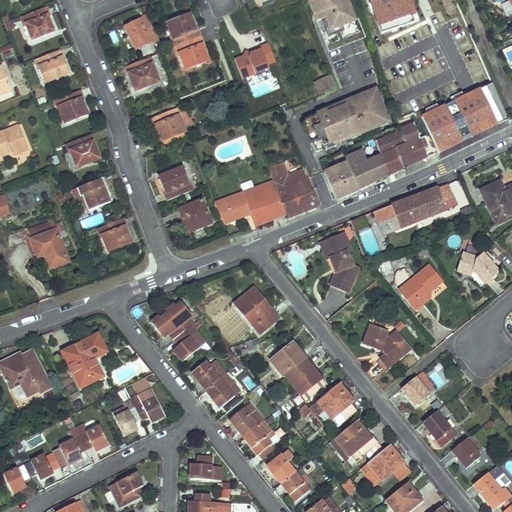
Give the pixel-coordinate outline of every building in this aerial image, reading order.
[(305,0),(314,26),(322,23),(327,37),(357,26),(347,0),(305,0)] [(381,0),(389,7),(381,16),(399,31),(406,24),(398,15),(411,1),(410,0),(381,0)] [(447,0),(434,0),(433,0),(439,13),(451,8),(447,0)] [(50,16),(47,8),(20,19),(23,27),(26,26),(32,40),(54,31),(48,16),(50,16)] [(9,15),(3,17),(9,33),(17,30),(13,21),(12,22),(9,15)] [(195,29),(189,15),(168,23),(174,38),(172,39),(175,47),(200,37),(197,29),(195,29)] [(141,21),(125,29),(134,49),(138,47),(150,41),(151,43),(158,40),(147,16),(140,19),(141,21)] [(203,44),(200,37),(175,47),(178,54),(180,53),(186,68),(208,59),(201,44),(203,44)] [(150,41),(138,47),(143,56),(154,50),(151,43),(150,41)] [(233,58),(241,82),(277,69),(269,46),(233,58)] [(63,58),(60,50),(36,60),(39,68),(41,68),(47,82),(67,73),(62,59),(63,58)] [(154,65),(151,57),(126,67),(129,75),(131,74),(137,89),(158,81),(152,66),(154,65)] [(3,65),(0,66),(0,95),(13,90),(3,65)] [(313,85),(319,98),(336,90),(330,77),(313,85)] [(398,83),(389,87),(395,100),(404,96),(398,83)] [(407,85),(404,86),(408,93),(416,90),(414,85),(409,88),(407,85)] [(378,90),(314,113),(328,150),(391,126),(378,90)] [(83,99),(80,92),(55,102),(58,110),(60,109),(66,124),(88,116),(81,100),(83,99)] [(11,93),(0,97),(0,102),(13,97),(11,93)] [(318,96),(306,102),(309,110),(321,104),(318,96)] [(417,104),(395,112),(400,123),(412,119),(417,132),(419,138),(428,135),(417,104)] [(180,117),(177,108),(151,119),(154,127),(156,126),(162,142),(184,132),(179,118),(180,117)] [(210,123),(193,129),(197,138),(213,132),(210,123)] [(213,132),(214,136),(233,128),(231,124),(213,132)] [(19,125),(0,132),(0,157),(12,153),(14,156),(29,150),(19,125)] [(401,131),(390,136),(403,167),(427,156),(419,138),(417,132),(404,137),(401,131)] [(96,142),(93,134),(66,145),(70,153),(72,152),(78,167),(100,158),(94,143),(96,142)] [(390,136),(376,142),(377,145),(389,174),(403,167),(390,136)] [(363,151),(376,180),(389,174),(377,145),(363,151)] [(363,151),(346,157),(348,162),(359,188),(364,186),(376,180),(363,151)] [(288,160),(268,167),(274,181),(286,213),(287,217),(317,206),(303,170),(293,173),(288,160)] [(348,162),(325,171),(337,197),(359,188),(348,162)] [(187,183),(181,168),(161,176),(167,191),(165,192),(168,200),(193,190),(190,182),(187,183)] [(102,179),(65,194),(68,202),(83,196),(89,210),(109,203),(103,188),(105,187),(102,179)] [(274,181),(243,193),(255,224),(286,213),(274,181)] [(511,185),(503,190),(499,182),(482,190),(496,222),(511,214),(511,185)] [(400,228),(458,204),(446,183),(391,205),(395,216),(400,228)] [(4,196),(0,196),(0,219),(10,217),(4,196)] [(202,200),(179,209),(189,232),(212,223),(202,200)] [(391,205),(373,212),(377,222),(395,216),(391,205)] [(223,219),(226,230),(241,224),(237,214),(223,219)] [(357,218),(350,221),(354,232),(361,229),(357,218)] [(128,227),(125,219),(98,230),(102,237),(104,237),(111,252),(132,243),(126,228),(128,227)] [(53,232),(31,240),(39,257),(46,254),(49,253),(55,267),(65,264),(53,232)] [(350,250),(344,234),(331,239),(334,244),(325,248),(335,271),(333,275),(330,284),(347,291),(358,267),(352,264),(347,251),(350,250)] [(333,275),(335,271),(325,248),(334,244),(331,239),(320,244),(333,275)] [(489,259),(483,253),(477,258),(475,256),(463,252),(459,266),(472,271),(473,272),(485,285),(500,271),(494,264),(492,266),(489,263),(489,259)] [(49,253),(46,254),(52,269),(55,267),(49,253)] [(389,262),(379,266),(382,274),(392,270),(389,262)] [(401,293),(415,309),(430,297),(427,293),(442,281),(428,266),(412,278),(414,282),(401,293)] [(472,271),(459,266),(458,272),(468,276),(473,272),(472,271)] [(412,278),(398,290),(401,293),(414,282),(412,278)] [(260,300),(262,298),(253,288),(234,304),(259,333),(276,320),(260,300)] [(276,320),(278,318),(262,298),(260,300),(276,320)] [(172,339),(183,330),(191,324),(187,318),(191,315),(181,303),(176,307),(172,304),(165,310),(168,314),(161,319),(158,316),(150,322),(163,338),(167,334),(172,339)] [(388,332),(369,325),(363,343),(386,352),(379,358),(387,368),(410,350),(395,331),(387,338),(388,332)] [(198,348),(183,330),(172,339),(177,346),(172,350),(182,361),(198,348)] [(93,358),(106,351),(98,334),(63,352),(81,387),(103,376),(93,358)] [(285,375),(305,358),(292,342),(270,360),(284,376),(285,375)] [(45,399),(55,394),(33,350),(21,356),(20,355),(12,359),(11,357),(0,362),(0,367),(11,389),(20,385),(27,398),(39,391),(40,393),(42,392),(45,399)] [(289,380),(306,400),(325,384),(325,382),(305,358),(285,375),(289,380)] [(379,358),(376,361),(384,371),(387,368),(379,358)] [(241,361),(236,365),(240,370),(245,366),(241,361)] [(206,362),(192,373),(205,390),(225,374),(228,371),(220,363),(212,369),(206,362)] [(425,391),(429,388),(432,385),(421,372),(401,389),(415,406),(429,395),(425,391)] [(225,374),(205,390),(219,408),(239,392),(225,374)] [(280,379),(284,384),(289,380),(285,375),(284,376),(280,379)] [(353,400),(339,383),(306,410),(308,414),(311,412),(314,414),(316,413),(319,415),(325,411),(331,418),(353,400)] [(429,395),(435,390),(432,385),(429,388),(425,391),(429,395)] [(131,399),(142,420),(149,416),(152,421),(164,415),(154,398),(143,404),(139,395),(131,399)] [(135,423),(142,420),(131,399),(124,403),(129,411),(116,417),(125,435),(138,429),(135,423)] [(243,437),(257,425),(262,422),(263,421),(249,404),(229,420),(243,437)] [(443,419),(450,413),(444,406),(422,423),(442,448),(457,435),(443,419)] [(340,449),(339,450),(338,451),(344,459),(351,453),(370,437),(356,420),(335,437),(341,445),(339,447),(340,449)] [(265,435),(270,431),(262,422),(257,425),(265,435)] [(243,437),(262,460),(276,449),(265,435),(257,425),(243,437)] [(79,436),(86,449),(93,445),(96,450),(108,444),(99,426),(79,436)] [(475,452),(482,446),(472,434),(451,451),(465,469),(479,457),(475,452)] [(79,452),(86,449),(79,436),(60,446),(69,464),(82,458),(79,452)] [(341,445),(335,437),(331,440),(339,450),(340,449),(339,447),(341,445)] [(370,437),(351,453),(355,459),(375,443),(370,437)] [(389,445),(361,468),(367,476),(373,470),(382,481),(404,462),(389,445)] [(295,468),(294,469),(293,470),(287,462),(293,457),(287,450),(267,466),(281,483),(297,471),(295,468)] [(44,454),(24,465),(30,477),(37,473),(40,479),(53,472),(44,454)] [(220,480),(221,468),(211,468),(212,457),(198,456),(197,464),(191,464),(190,479),(220,480)] [(30,477),(24,465),(21,458),(13,462),(17,468),(4,475),(13,493),(27,485),(24,480),(30,477)] [(492,479),(501,471),(496,465),(473,484),(487,502),(488,500),(495,508),(507,498),(492,479)] [(373,470),(367,476),(375,486),(382,481),(373,470)] [(297,471),(281,483),(295,501),(309,489),(297,475),(299,473),(297,471)] [(136,489),(142,486),(136,473),(110,486),(120,506),(140,496),(136,489)] [(30,477),(24,480),(27,485),(29,490),(35,487),(30,477)] [(405,511),(421,500),(407,482),(386,500),(395,511),(405,511)] [(223,511),(224,503),(209,502),(210,495),(195,494),(195,501),(189,501),(188,511),(223,511)] [(78,511),(85,511),(79,500),(74,503),(78,511)] [(329,511),(326,507),(320,500),(305,511),(329,511)] [(488,500),(487,502),(493,510),(495,508),(488,500)] [(78,511),(74,503),(56,511),(78,511)] [(337,511),(331,503),(326,507),(329,511),(337,511)] [(511,511),(511,503),(502,511),(511,511)]
